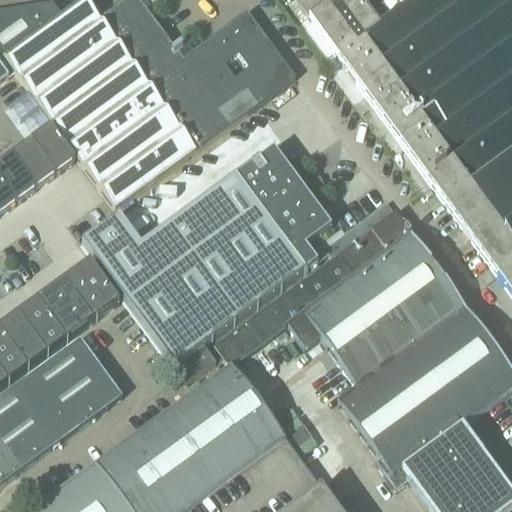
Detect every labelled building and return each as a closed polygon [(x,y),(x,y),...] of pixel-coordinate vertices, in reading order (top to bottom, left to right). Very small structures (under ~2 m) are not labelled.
[(0,58),(12,74),(115,215),(295,83),(294,82),(247,18),(247,17),(246,16),(180,65),(177,61),(180,58),(179,56),(182,53),(180,50),(175,54),(164,38),(161,41),(148,23),(151,21),(135,0),(130,0),(98,23),(83,3),(61,19),(52,7),(0,14),(0,58)] [(342,2),(311,25),(409,159),(496,278),(511,266),(511,0),(418,0),(378,29),(361,6),(350,14),(342,2)] [(54,180),(74,165),(51,133),(31,148),(54,180)] [(54,180),(31,148),(11,162),(35,194),(54,180)] [(330,232),(272,154),(142,249),(120,219),(80,248),(184,390),(214,367),(203,351),(317,268),(304,251),(330,232)] [(11,162),(0,169),(0,187),(15,208),(35,194),(11,162)] [(0,219),(15,208),(0,187),(0,219)] [(213,351),(229,372),(231,373),(287,332),(304,355),(319,344),(356,394),(406,357),(464,315),(394,218),(386,207),(323,253),(331,264),(213,351)] [(511,266),(496,278),(511,300),(511,266)] [(92,327),(119,308),(89,267),(62,287),(92,327)] [(76,339),(92,327),(62,287),(49,297),(36,306),(65,347),(76,339)] [(46,361),(65,347),(36,306),(16,320),(46,361)] [(511,380),(464,315),(406,357),(461,432),(511,394),(511,380)] [(0,338),(26,375),(46,361),(16,320),(0,332),(0,338)] [(0,379),(7,389),(26,375),(0,338),(0,379)] [(0,401),(0,490),(122,402),(79,343),(0,401)] [(461,432),(406,357),(356,394),(336,408),(365,447),(378,465),(374,468),(395,497),(409,486),(428,511),(511,511),(511,502),(480,459),(481,459),(461,432)] [(332,511),(231,373),(229,372),(190,400),(37,511),(332,511)] [(24,502),(13,510),(14,511),(27,511),(30,510),(24,502)]
